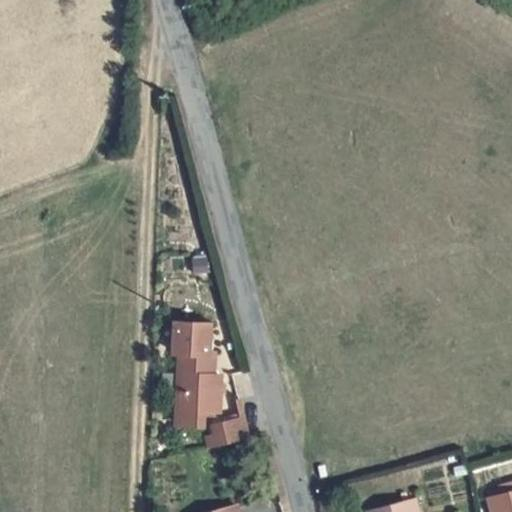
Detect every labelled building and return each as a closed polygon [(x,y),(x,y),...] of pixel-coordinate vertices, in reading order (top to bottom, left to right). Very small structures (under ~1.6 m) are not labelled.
[(176,359),(205,360),(206,332),(172,330),(170,360),(176,360),(176,359)] [(205,360),(176,359),(176,360),(172,431),(197,432),(198,418),(216,418),(217,383),(210,382),(210,361),(205,360)] [(236,406),(219,410),(223,425),(239,421),(236,406)] [(239,421),(223,425),(210,428),(215,450),(244,442),(239,421)] [(489,511),(511,511),(511,503),(489,510),(489,511)]
